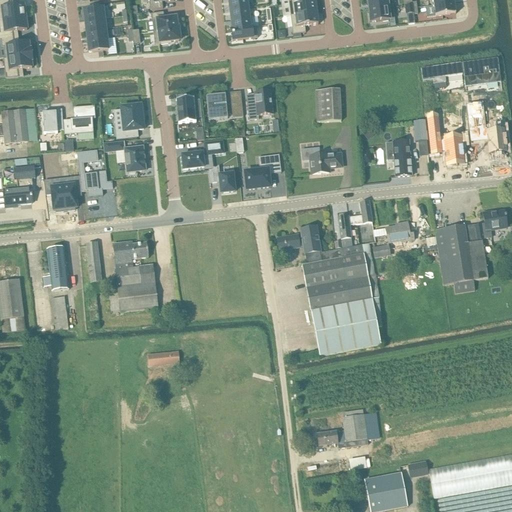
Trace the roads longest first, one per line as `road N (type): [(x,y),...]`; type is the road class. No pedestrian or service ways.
road 1 (unclassified): [(170,221),(511,180)]
road 2 (unknown): [(261,210),(300,511)]
road 3 (unclassified): [(0,239),(170,221)]
road 4 (residential): [(170,221),(154,63)]
road 5 (residential): [(360,38),(464,23),(471,0)]
